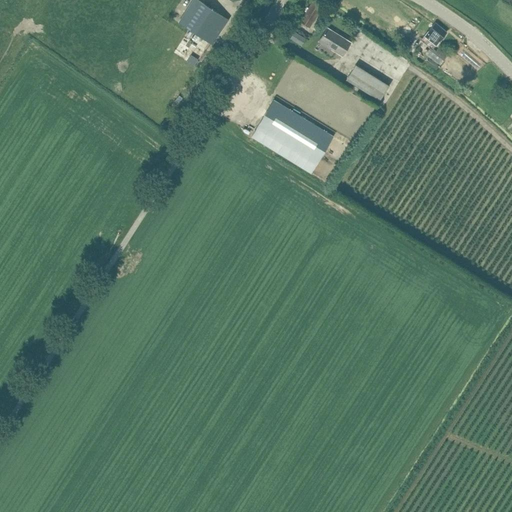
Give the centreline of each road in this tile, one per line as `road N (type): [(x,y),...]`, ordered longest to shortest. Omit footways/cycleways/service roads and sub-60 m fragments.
road 1 (unclassified): [(0,434),(280,0)]
road 2 (track): [(391,57),(511,150)]
